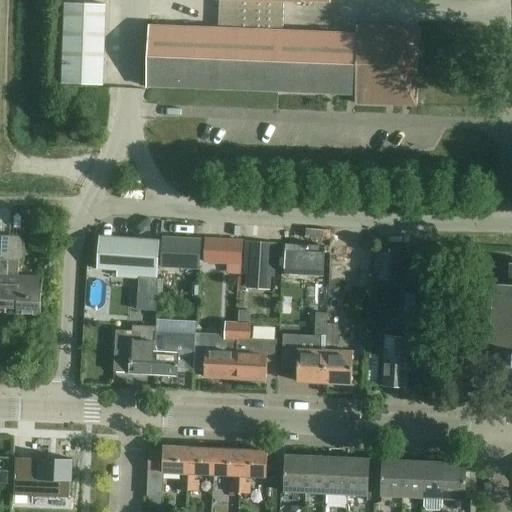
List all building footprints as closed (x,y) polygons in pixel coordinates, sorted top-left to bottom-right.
[(416,105),(420,27),(358,25),(358,34),(282,31),(283,2),(301,2),(301,0),(329,2),(328,0),(218,0),(217,27),(148,25),(147,86),(355,93),(354,102),(416,105)] [(102,85),(104,4),(63,3),(61,84),(102,85)] [(0,308),(6,309),(8,236),(0,235),(0,308)] [(8,236),(6,309),(16,309),(16,314),(40,315),(41,276),(17,275),(18,260),(22,260),(24,236),(8,236)] [(157,273),(158,241),(99,238),(97,271),(157,273)] [(205,238),(204,263),(241,265),(242,240),(205,238)] [(196,242),(166,242),(166,262),(176,262),(196,262),(196,242)] [(242,274),(273,276),(276,244),(244,242),(242,274)] [(284,266),(283,277),(323,278),(325,247),(285,245),(284,266)] [(330,246),(329,254),(337,254),(338,246),(330,246)] [(371,272),(372,248),(360,248),(359,271),(371,272)] [(375,280),(401,281),(403,250),(377,249),(375,280)] [(511,263),(510,263),(509,285),(496,284),(492,361),(506,361),(506,365),(511,365),(511,263)] [(192,310),(178,309),(177,328),(211,330),(213,303),(192,302),(192,310)] [(272,305),(272,318),(293,319),(293,306),(272,305)] [(415,334),(416,314),(404,313),(402,333),(415,334)] [(204,377),(235,378),(238,322),(225,321),(224,339),(225,339),(225,351),(205,350),(204,377)] [(276,339),(250,338),(250,323),(238,322),(235,378),(265,380),(267,354),(275,355),(276,339)] [(282,333),(280,367),(297,368),(296,382),(323,383),(326,323),(315,322),(315,335),(282,333)] [(326,323),(323,383),(351,384),(352,352),(336,351),(337,341),(337,323),(326,323)] [(113,372),(129,372),(129,373),(152,374),(154,341),(154,332),(155,327),(131,326),(131,331),(115,330),(113,372)] [(154,341),(152,374),(176,375),(177,368),(192,368),(193,354),(194,334),(154,332),(154,341)] [(412,377),(412,369),(413,348),(409,348),(409,337),(385,335),(384,351),(382,385),(406,386),(407,377),(412,377)] [(177,490),(188,490),(190,446),(163,445),(163,450),(149,449),(147,496),(162,497),(163,471),(182,472),(181,477),(177,477),(177,490)] [(190,446),(188,490),(197,491),(198,478),(194,478),(194,472),(214,473),(215,447),(190,446)] [(229,491),(239,492),(241,448),(215,447),(214,473),(234,474),(233,480),(229,479),(229,491)] [(241,448),(239,492),(249,492),(250,480),(246,480),(246,475),(266,476),(267,449),(241,448)] [(305,491),(307,456),(286,455),(284,490),(305,491)] [(325,492),(327,457),(307,456),(305,491),(325,492)] [(325,492),(325,503),(346,504),(346,493),(347,458),(327,457),(325,492)] [(347,458),(346,493),(367,494),(368,459),(347,458)] [(15,459),(14,495),(70,497),(71,482),(72,460),(71,460),(71,461),(15,459)] [(380,495),(402,496),(403,460),(382,460),(380,495)] [(424,461),(403,460),(402,496),(422,497),(424,461)] [(424,461),(422,497),(423,497),(422,506),(425,509),(439,510),(442,506),(442,498),(444,462),(424,461)] [(465,463),(444,462),(442,498),(464,499),(465,463)]
